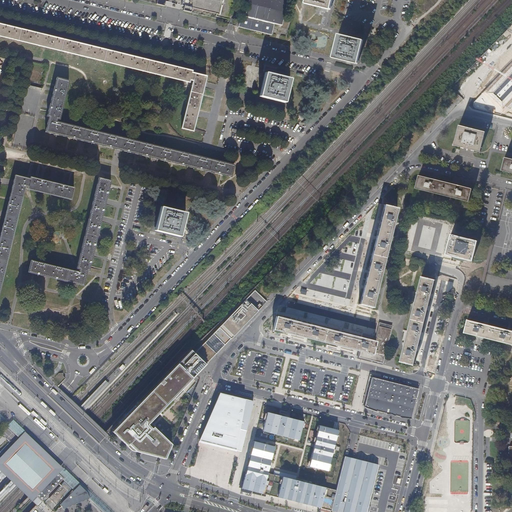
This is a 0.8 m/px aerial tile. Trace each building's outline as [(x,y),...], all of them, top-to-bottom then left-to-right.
[(156,0),(156,4),(163,6),(164,1),(167,2),(167,0),(181,0),(180,6),(183,6),(182,11),(190,13),(191,8),(216,14),(215,16),(228,20),(228,17),(230,18),(233,7),(231,7),(231,5),(233,5),(234,0),(156,0)] [(281,26),(287,0),(248,0),(244,17),(241,16),(238,27),(271,35),(273,24),(281,26)] [(328,8),(329,0),(307,0),(307,3),(328,8)] [(192,71),(0,23),(0,36),(192,83),(181,128),(192,131),(206,76),(191,73),(192,71)] [(356,62),(361,41),(339,36),(334,57),(356,62)] [(511,59),(481,92),(466,107),(499,115),(511,101),(511,59)] [(283,101),(288,80),(266,74),(261,95),(283,101)] [(232,165),(55,122),(56,118),(59,119),(68,81),(56,78),(47,116),(49,117),(45,131),(230,176),(232,165)] [(485,132),(458,125),(453,145),(480,152),(485,132)] [(511,159),(504,157),(501,170),(511,172),(511,159)] [(0,286),(25,185),(28,186),(27,189),(71,199),(73,188),(30,177),(30,179),(15,176),(0,236),(0,286)] [(418,176),(415,188),(469,201),(472,189),(418,176)] [(88,271),(110,181),(99,178),(77,268),(79,269),(78,272),(31,261),(28,272),(83,285),(86,270),(88,271)] [(397,208),(384,205),(359,304),(372,307),(397,208)] [(179,234),(184,214),(162,209),(157,229),(179,234)] [(351,277),(359,232),(353,231),(345,276),(351,277)] [(477,240),(451,234),(445,255),(452,257),(464,260),(472,262),(477,240)] [(434,279),(421,276),(400,361),(413,365),(419,342),(423,323),(429,302),(434,279)] [(137,451),(164,458),(171,443),(154,426),(152,428),(148,424),(199,371),(267,302),(250,287),(112,430),(127,445),(129,443),(137,451)] [(373,354),(376,342),(276,317),(273,329),(359,351),(373,354)] [(511,330),(467,319),(464,332),(511,344),(511,330)] [(373,354),(359,351),(358,357),(383,363),(391,329),(379,326),(379,327),(378,333),(377,336),(376,342),(373,354)] [(418,388),(371,377),(370,381),(364,407),(374,409),(374,410),(380,412),(387,414),(388,413),(411,419),(418,388)] [(105,380),(80,407),(84,411),(110,384),(105,380)] [(253,402),(220,394),(203,433),(209,435),(207,443),(241,451),(253,402)] [(53,416),(55,414),(42,401),(41,401),(40,403),(45,408),(48,411),(53,416)] [(9,423),(0,413),(0,421),(6,427),(7,426),(6,426),(9,423)] [(304,422),(267,413),(263,431),(299,440),(304,422)] [(25,432),(12,419),(9,423),(6,426),(7,426),(18,437),(24,431),(25,432)] [(453,421),(453,511),(468,511),(469,421),(453,421)] [(339,430),(320,426),(309,467),(328,472),(339,430)] [(25,432),(24,431),(18,437),(17,438),(13,443),(0,456),(0,467),(2,465),(4,463),(15,452),(19,448),(22,444),(24,443),(29,448),(39,457),(50,468),(53,470),(57,474),(58,473),(63,468),(49,455),(40,447),(25,432)] [(331,510),(336,490),(268,474),(275,447),(256,442),(248,476),(245,475),(242,488),(331,510)] [(50,468),(39,457),(29,448),(24,443),(22,444),(19,448),(15,452),(4,463),(2,465),(0,467),(0,477),(0,478),(2,476),(3,477),(4,478),(5,476),(7,478),(10,481),(11,482),(9,483),(10,484),(11,485),(9,487),(8,486),(7,485),(4,489),(5,489),(7,491),(8,493),(15,485),(15,486),(28,498),(33,503),(36,506),(37,505),(38,504),(35,501),(36,500),(37,499),(41,502),(42,501),(62,479),(57,474),(53,470),(50,468)] [(345,455),(336,490),(331,510),(339,511),(367,511),(380,464),(345,455)] [(79,485),(80,484),(63,468),(58,473),(64,478),(62,479),(74,491),(79,485)] [(80,484),(79,485),(87,492),(89,498),(90,499),(102,511),(110,511),(81,483),(80,484)] [(87,492),(79,485),(74,491),(60,505),(62,507),(63,510),(87,500),(90,499),(89,498),(87,492)]
